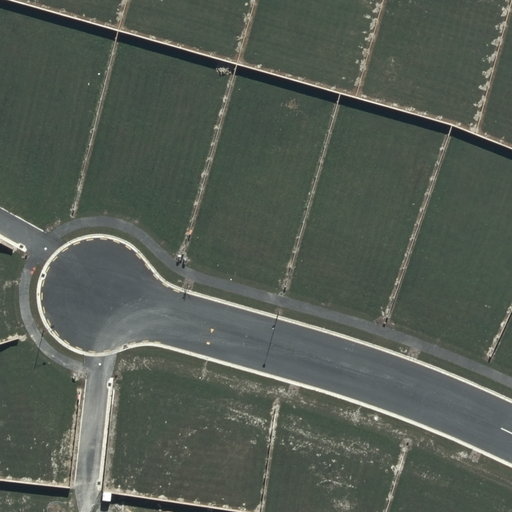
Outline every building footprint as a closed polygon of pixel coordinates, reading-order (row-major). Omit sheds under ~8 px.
[(182,196),(216,74),(171,61),(162,93),(103,77),(79,163),(125,176),(126,169),(142,174),(139,183),(182,196)] [(272,261),(310,108),(273,99),(260,153),(223,144),(216,171),(201,168),(183,239),(272,261)] [(478,179),(434,163),(387,288),(435,306),(442,288),(452,292),(443,318),(478,331),(511,240),(511,237),(463,219),(478,179)] [(511,311),(502,331),(511,336),(511,311)] [(24,397),(0,394),(0,466),(60,471),(63,431),(21,427),(24,397)] [(161,410),(134,402),(124,437),(133,440),(125,469),(230,500),(252,426),(213,414),(211,420),(202,418),(204,412),(164,400),(161,410)]
